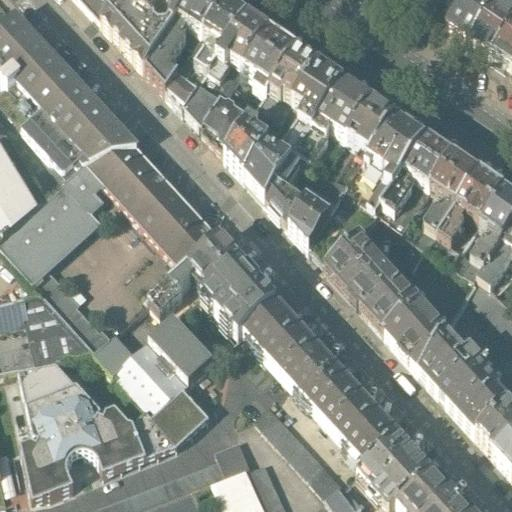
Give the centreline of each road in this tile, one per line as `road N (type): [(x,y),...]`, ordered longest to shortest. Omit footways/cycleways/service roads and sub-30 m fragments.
road 1 (residential): [(502,511),(38,0)]
road 2 (primary): [(511,150),(293,0)]
